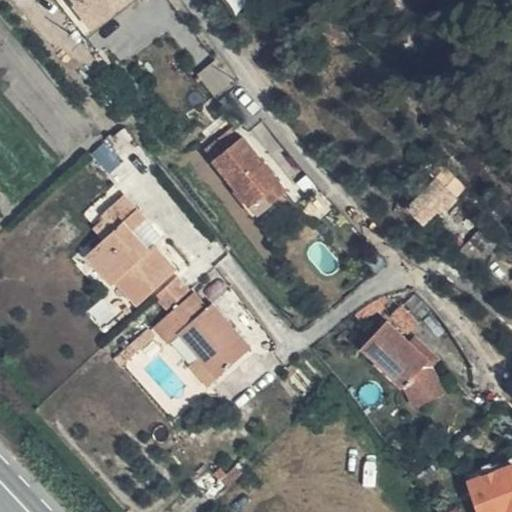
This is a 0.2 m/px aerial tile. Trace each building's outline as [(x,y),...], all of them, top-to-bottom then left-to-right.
[(67,7),(88,35),(135,0),(134,0),(67,0),(71,5),(67,7)] [(227,100),(242,87),(215,55),(199,67),(227,100)] [(218,148),(230,160),(254,133),(245,123),(218,148)] [(254,133),(230,160),(278,212),(305,187),(254,133)] [(447,192),(453,199),(468,186),(444,157),(418,180),(434,202),(447,192)] [(87,246),(113,277),(117,273),(139,296),(176,260),(152,235),(148,239),(133,222),(147,208),(125,185),(101,206),(104,209),(115,221),(103,231),(87,246)] [(468,186),(453,199),(456,204),(473,191),(468,186)] [(115,221),(104,209),(94,221),(103,231),(115,221)] [(104,286),(113,277),(87,246),(76,257),(104,286)] [(150,289),(154,295),(167,310),(190,287),(175,268),(150,289)] [(207,301),(191,286),(190,287),(167,310),(153,323),(167,336),(178,327),(201,352),(205,349),(221,367),(251,337),(213,295),(207,301)] [(112,354),(121,365),(156,333),(147,322),(112,354)] [(385,327),(361,351),(400,389),(401,391),(425,366),(407,349),(385,327)] [(412,344),(407,349),(425,366),(428,372),(437,365),(412,344)] [(205,349),(201,352),(191,364),(206,381),(221,367),(205,349)] [(425,366),(401,391),(412,414),(442,399),(428,372),(425,366)] [(208,467),(221,482),(239,464),(232,457),(222,467),(216,460),(208,467)] [(511,511),(511,470),(506,472),(508,481),(502,482),(499,474),(469,482),(477,511),(511,511)]
